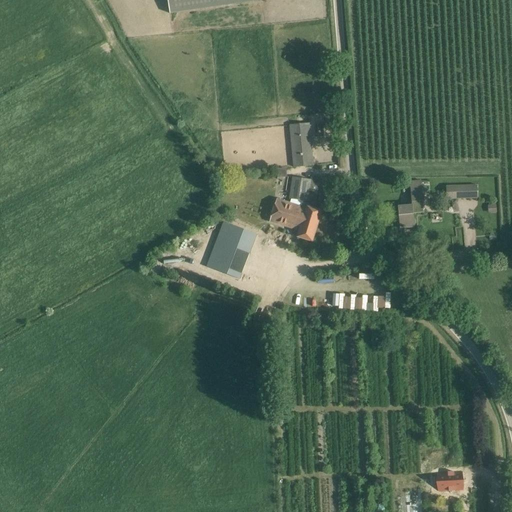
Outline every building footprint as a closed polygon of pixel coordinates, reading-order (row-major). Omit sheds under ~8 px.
[(167,0),(170,14),(261,1),(261,0),(167,0)] [(289,125),(293,168),(314,166),(310,124),(289,125)] [(308,202),(312,180),(293,177),(289,199),(308,202)] [(398,203),(400,229),(415,228),(414,214),(424,214),(421,181),(410,182),(412,202),(398,203)] [(479,199),(478,185),(447,186),(447,200),(479,199)] [(297,237),(312,242),(322,211),(307,206),(306,209),(278,200),(270,222),(299,232),(297,237)] [(224,221),(206,266),(239,279),(257,234),(224,221)] [(463,471),(437,472),(438,475),(439,488),(438,488),(438,491),(464,490),(464,487),(463,487),(462,474),(463,474),(463,471)]
